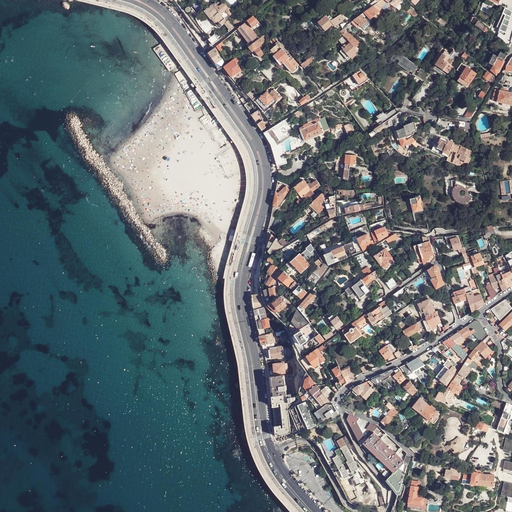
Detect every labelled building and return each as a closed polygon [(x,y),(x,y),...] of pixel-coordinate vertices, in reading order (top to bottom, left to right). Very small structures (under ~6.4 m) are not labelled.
[(380,0),(379,1),(376,4),(381,8),(388,1),(392,5),(397,9),(404,2),(400,0),(380,0)] [(229,8),(223,2),(219,6),(216,3),(215,4),(213,5),(222,14),(226,10),(229,8)] [(220,28),(225,23),(222,21),(225,18),(222,14),(213,5),(213,4),(205,11),(211,19),(212,18),(220,28)] [(376,4),(364,13),(366,14),(371,19),(373,17),(380,11),(379,10),(381,8),(376,4)] [(380,11),(373,17),(377,20),(383,14),(380,11)] [(327,16),(319,22),(324,27),(326,29),(333,24),(335,26),(338,24),(338,25),(345,20),(341,15),(334,19),(332,20),(327,16)] [(364,17),(362,15),(354,20),(351,22),(356,26),(357,27),(359,25),(361,27),(362,26),(368,21),(364,17)] [(253,16),(248,21),(254,29),(257,26),(258,27),(261,24),(253,16)] [(231,31),(235,27),(229,20),(227,21),(225,23),(231,31)] [(368,21),(362,26),(364,29),(371,23),(368,21)] [(479,21),(476,24),(483,29),(485,26),(479,21)] [(238,29),(241,32),(243,30),(251,40),(249,41),(251,45),(259,38),(257,36),(246,22),(238,29)] [(213,29),(209,24),(204,28),(209,33),(213,29)] [(243,30),(241,32),(249,41),(251,40),(243,30)] [(343,34),(337,38),(343,45),(345,47),(342,48),(350,57),(351,57),(356,52),(358,50),(356,48),(361,44),(350,33),(350,34),(346,31),(343,34)] [(215,34),(209,39),(213,45),(220,39),(215,34)] [(251,45),(249,46),(253,51),(254,50),(260,57),(264,53),(262,50),(264,48),(261,44),(266,40),(267,35),(266,34),(263,36),(262,36),(259,38),(251,45)] [(207,40),(201,45),(206,51),(212,46),(207,40)] [(278,41),(275,43),(277,45),(281,50),(282,48),(283,47),(278,41)] [(277,45),(272,49),(272,50),(275,54),(281,50),(277,45)] [(219,69),(223,67),(222,66),(223,65),(223,64),(224,62),(224,61),(223,58),(222,59),(219,55),(218,53),(219,52),(216,48),(208,54),(219,69)] [(275,54),(274,56),(281,64),(283,62),(285,64),(291,72),(294,72),(298,69),(298,67),(298,66),(299,65),(290,54),(288,56),(282,48),(281,50),(275,54)] [(342,48),(340,51),(347,59),(350,57),(342,48)] [(445,50),(436,64),(448,73),(453,67),(454,68),(459,61),(457,60),(453,57),(458,51),(454,49),(451,54),(452,54),(451,55),(448,53),(449,53),(445,50)] [(418,66),(396,52),(390,59),(394,62),(396,58),(400,61),(405,65),(404,67),(416,75),(414,79),(417,82),(416,83),(420,85),(423,80),(424,81),(429,74),(421,68),(420,70),(417,68),(418,66)] [(498,57),(494,55),(489,63),(493,65),(491,70),(494,73),(497,75),(507,55),(500,52),(498,57)] [(279,67),(281,64),(274,56),(272,58),(279,67)] [(506,65),(505,69),(504,69),(502,72),(505,73),(505,75),(511,75),(511,56),(511,57),(506,65)] [(224,67),(227,73),(228,72),(233,68),(236,74),(242,70),(237,62),(239,61),(236,57),(229,63),(224,67)] [(311,57),(301,64),(304,68),(312,62),(311,61),(312,61),(312,60),(312,59),(311,57)] [(467,87),(476,73),(462,63),(457,70),(462,74),(458,80),(467,87)] [(436,64),(433,70),(444,78),(448,73),(436,64)] [(233,68),(228,72),(232,78),(236,74),(233,68)] [(369,79),(360,70),(345,80),(352,90),(369,79)] [(488,71),(484,76),(489,80),(493,82),(495,79),(494,76),(488,71)] [(260,97),(255,102),(259,106),(263,111),(264,113),(269,109),(268,106),(275,100),(277,102),(282,97),(274,88),(272,89),(269,92),(267,90),(260,97)] [(492,100),(497,101),(497,102),(502,103),(507,104),(511,104),(511,92),(499,90),(495,89),(492,100)] [(251,90),(247,94),(255,102),(260,97),(251,90)] [(275,100),(268,106),(269,109),(270,109),(277,102),(275,100)] [(256,112),(249,102),(246,104),(245,105),(244,105),(251,115),(256,112)] [(476,109),(469,107),(463,117),(468,117),(470,117),(472,116),(473,115),(473,114),(474,113),(476,109)] [(263,120),(259,110),(256,112),(251,115),(258,124),(263,120)] [(384,123),(394,116),(391,112),(381,119),(384,123)] [(330,131),(324,117),(318,120),(319,122),(324,133),(330,131)] [(289,126),(284,119),(282,121),(279,123),(272,127),(264,133),(271,145),(274,143),(280,141),(286,138),(282,131),(289,126)] [(258,124),(262,130),(266,128),(263,120),(258,124)] [(469,122),(463,121),(461,131),(469,132),(471,132),(469,122)] [(300,130),(306,127),(314,124),(313,122),(304,126),(303,126),(301,122),(297,124),(300,130)] [(324,133),(319,122),(314,124),(306,127),(300,130),(301,133),(303,138),(305,142),(315,137),(324,133)] [(416,129),(414,122),(404,126),(404,128),(406,136),(413,134),(414,133),(414,132),(413,131),(416,129)] [(377,133),(386,127),(384,123),(381,125),(377,128),(374,130),(376,133),(377,133)] [(344,126),(349,137),(356,134),(351,124),(338,124),(330,128),(332,131),(333,132),(334,132),(335,132),(336,130),(344,126)] [(406,136),(404,128),(395,131),(398,139),(400,139),(402,146),(408,144),(407,140),(407,139),(406,136)] [(372,138),(378,134),(377,133),(376,133),(374,130),(369,133),(372,138)] [(414,141),(415,140),(415,139),(413,136),(407,139),(407,140),(408,144),(408,145),(414,141)] [(451,150),(454,143),(448,141),(448,142),(440,138),(439,142),(439,143),(437,148),(444,151),(444,152),(449,154),(451,150)] [(277,166),(287,163),(280,141),(274,143),(276,150),(273,151),(277,166)] [(454,143),(451,150),(453,150),(454,146),(460,149),(461,145),(462,144),(455,141),(454,143)] [(454,146),(453,150),(457,152),(454,161),(456,162),(458,163),(460,164),(462,159),(465,160),(467,156),(469,156),(472,149),(461,145),(460,149),(454,146)] [(356,165),(356,155),(347,154),(345,169),(349,169),(350,164),(356,165)] [(320,186),(317,180),(312,184),(309,186),(306,183),(304,180),(295,187),(298,193),(302,198),(299,200),(297,202),(300,205),(306,200),(314,193),(313,191),(316,189),(320,186)] [(452,180),(451,190),(453,189),(452,193),(452,194),(452,195),(453,197),(454,199),(456,200),(458,202),(460,203),(463,203),(465,203),(468,202),(469,202),(470,200),(473,196),(468,195),(468,191),(467,190),(466,189),(465,188),(465,184),(460,181),(457,181),(455,180),(454,180),(452,180)] [(284,198),(290,190),(287,187),(289,186),(288,185),(287,184),(278,181),(276,191),(284,198)] [(277,207),(284,198),(276,191),(273,205),(277,208),(277,207)] [(330,217),(336,216),(335,209),(335,204),(335,196),(335,195),(329,197),(330,199),(325,200),(326,204),(328,210),(330,217)] [(414,211),(424,209),(421,196),(416,198),(410,199),(411,204),(412,204),(413,207),(414,211)] [(320,204),(323,201),(319,197),(314,201),(309,205),(315,210),(312,214),(315,217),(323,209),(322,208),(323,206),(320,204)] [(346,214),(365,210),(373,207),(372,202),(345,208),(346,214)] [(386,230),(385,227),(375,231),(378,238),(379,241),(388,235),(386,230)] [(496,235),(494,229),(486,232),(485,232),(487,238),(496,235)] [(368,234),(358,238),(357,238),(357,237),(355,236),(353,237),(352,238),(353,242),(356,249),(356,250),(357,254),(363,251),(374,244),(373,241),(371,242),(368,234)] [(397,237),(395,234),(387,239),(389,242),(397,237)] [(455,250),(456,251),(459,250),(460,252),(462,251),(464,256),(467,255),(464,247),(462,247),(459,237),(458,235),(445,236),(447,243),(452,241),(455,250)] [(416,251),(417,250),(416,249),(424,246),(423,243),(424,243),(422,237),(419,236),(420,244),(414,246),(416,252),(416,251)] [(419,258),(420,259),(422,258),(434,255),(429,238),(422,237),(424,243),(423,243),(424,246),(416,249),(417,250),(416,251),(416,252),(416,253),(416,255),(417,256),(418,257),(419,257),(419,258)] [(279,249),(284,246),(280,241),(276,238),(274,243),(273,243),(268,251),(270,254),(276,251),(277,248),(279,249)] [(269,255),(270,254),(268,251),(273,243),(269,241),(266,249),(265,253),(266,254),(268,255),(269,255)] [(356,249),(353,242),(345,245),(343,246),(345,251),(347,250),(347,249),(348,248),(350,253),(356,249)] [(315,248),(312,243),(300,253),(306,260),(312,255),(313,256),(317,253),(315,248)] [(348,258),(345,251),(343,246),(332,251),(332,252),(329,253),(324,255),(325,256),(327,261),(328,264),(329,265),(348,258)] [(374,256),(385,248),(384,246),(372,254),(373,257),(374,256)] [(387,251),(385,248),(374,256),(377,259),(381,266),(390,259),(391,259),(392,258),(389,253),(387,251)] [(306,260),(300,253),(291,261),(290,262),(292,264),(297,269),(301,274),(306,270),(307,268),(311,265),(306,260)] [(480,253),(468,258),(470,265),(472,268),(476,267),(484,264),(480,253)] [(277,265),(271,255),(268,257),(268,258),(270,261),(273,265),(267,274),(274,278),(274,277),(279,268),(275,266),(277,265)] [(434,255),(422,258),(424,265),(419,268),(421,271),(432,262),(433,262),(435,259),(436,259),(435,259),(435,258),(434,255)] [(324,265),(323,263),(320,259),(315,262),(317,265),(318,266),(311,276),(315,280),(313,283),(312,284),(314,285),(315,285),(326,270),(324,266),(324,265)] [(391,260),(390,259),(381,266),(383,268),(384,269),(386,269),(388,268),(389,267),(389,265),(389,263),(391,261),(391,260)] [(297,269),(292,264),(289,268),(293,272),(295,269),(296,270),(297,269)] [(441,275),(439,267),(438,266),(436,266),(434,265),(428,270),(433,278),(433,279),(441,275)] [(369,266),(363,270),(367,276),(369,275),(373,273),(369,266)] [(503,291),(507,288),(501,273),(499,268),(499,267),(494,269),(496,275),(500,286),(503,291)] [(507,288),(511,284),(511,273),(511,271),(509,267),(505,269),(506,271),(504,271),(501,273),(507,288)] [(424,273),(429,281),(431,279),(433,278),(428,270),(424,273)] [(295,282),(284,272),(279,278),(281,279),(286,284),(288,286),(289,285),(291,286),(295,282)] [(378,278),(374,272),(373,273),(369,275),(373,280),(372,280),(373,281),(378,278)] [(271,288),(280,286),(276,278),(274,277),(274,278),(267,274),(265,277),(269,280),(266,284),(271,288)] [(372,280),(373,280),(369,275),(367,276),(362,280),(366,285),(372,280)] [(443,281),(441,275),(433,279),(433,278),(431,279),(437,289),(445,285),(443,281)] [(500,286),(496,275),(490,278),(491,282),(491,283),(494,289),(500,286)] [(397,284),(392,278),(386,283),(389,287),(390,289),(397,284)] [(361,298),(370,291),(366,285),(362,280),(362,279),(352,287),(356,291),(361,298)] [(492,299),(496,296),(494,289),(491,283),(489,284),(486,285),(491,297),(492,299)] [(277,294),(280,290),(280,289),(281,288),(281,287),(280,286),(271,288),(269,288),(271,296),(274,296),(277,295),(277,294)] [(302,299),(307,293),(300,286),(299,286),(294,290),(294,292),(302,299)] [(356,291),(352,287),(346,291),(347,292),(347,291),(350,295),(350,296),(351,296),(350,295),(356,291)] [(473,312),(485,304),(481,294),(479,289),(473,291),(472,289),(470,290),(469,287),(465,289),(466,293),(466,294),(468,299),(469,302),(473,312)] [(393,296),(394,295),(394,296),(396,296),(398,296),(401,293),(402,292),(403,291),(402,289),(403,288),(392,295),(393,296)] [(469,302),(468,299),(466,294),(466,293),(465,289),(454,292),(452,295),(456,307),(460,305),(462,306),(463,306),(464,306),(465,305),(465,304),(469,302)] [(317,296),(312,292),(300,305),(305,309),(317,296)] [(262,308),(260,294),(254,295),(252,295),(254,310),(262,308)] [(280,310),(286,305),(279,297),(273,301),(280,310)] [(418,304),(417,305),(418,308),(423,319),(426,318),(428,317),(427,317),(432,314),(436,312),(433,305),(430,299),(418,304)] [(500,321),(511,308),(511,307),(506,299),(491,309),(500,321)] [(276,313),(280,310),(273,301),(271,303),(268,305),(276,313)] [(383,314),(389,309),(384,301),(378,306),(379,307),(383,314)] [(254,310),(257,321),(267,318),(264,307),(262,308),(254,310)] [(374,326),(386,317),(383,314),(379,307),(375,310),(369,314),(368,313),(365,315),(368,319),(374,326)] [(302,313),(298,308),(294,316),(301,325),(303,327),(310,323),(302,313)] [(430,325),(435,322),(440,320),(437,312),(436,312),(432,314),(427,317),(428,317),(426,318),(427,319),(428,319),(428,320),(430,325)] [(345,326),(338,316),(336,317),(334,314),(330,318),(339,331),(345,326)] [(365,315),(355,322),(358,326),(363,322),(366,320),(368,319),(365,315)] [(301,325),(294,316),(292,320),(298,327),(301,325)] [(270,327),(268,318),(267,318),(257,321),(259,330),(264,328),(270,327)] [(500,325),(505,331),(511,324),(511,323),(507,318),(500,325)] [(417,323),(420,328),(426,325),(424,322),(424,320),(423,319),(417,323)] [(480,341),(487,333),(479,321),(475,320),(466,326),(473,333),(480,341)] [(358,326),(355,322),(343,331),(351,343),(361,336),(364,334),(358,326)] [(420,328),(417,323),(403,331),(407,337),(417,331),(420,329),(420,328)] [(473,333),(466,326),(458,332),(465,338),(473,333)] [(297,346),(301,344),(295,335),(301,331),(300,329),(292,334),(297,346)] [(301,345),(308,341),(302,330),(301,331),(295,335),(301,344),(301,345)] [(465,338),(458,332),(451,337),(457,343),(458,344),(465,338)] [(274,342),(272,333),(266,335),(260,336),(262,344),(268,343),(274,342)] [(321,344),(325,341),(319,334),(316,336),(315,337),(321,344)] [(363,339),(361,336),(351,343),(355,349),(361,346),(358,342),(363,339)] [(457,343),(451,337),(446,340),(452,347),(457,343)] [(458,344),(460,347),(468,341),(465,338),(458,344)] [(452,347),(446,340),(443,342),(449,349),(452,347)] [(511,346),(504,340),(501,343),(504,350),(504,351),(506,352),(509,348),(511,346)] [(486,358),(493,351),(490,348),(488,345),(486,344),(484,341),(477,348),(481,352),(486,358)] [(329,345),(327,342),(318,349),(320,352),(323,350),(327,348),(326,347),(329,345)] [(387,346),(380,351),(379,352),(385,360),(386,359),(393,354),(392,353),(396,350),(391,343),(387,346)] [(452,347),(458,353),(462,349),(460,347),(458,344),(457,343),(452,347)] [(452,347),(449,349),(455,356),(458,353),(452,347)] [(270,358),(284,357),(284,356),(285,356),(285,350),(283,350),(283,348),(271,349),(270,349),(270,358)] [(481,352),(477,348),(470,356),(474,360),(481,352)] [(309,371),(325,360),(320,352),(318,349),(307,356),(302,360),(309,371)] [(464,360),(468,354),(465,351),(464,350),(462,349),(458,353),(464,360)] [(465,362),(464,364),(472,369),(473,367),(476,369),(480,366),(476,362),(474,360),(470,356),(467,359),(465,362)] [(457,370),(459,366),(452,359),(452,360),(449,362),(450,362),(452,365),(453,365),(457,370)] [(274,374),(285,372),(287,372),(286,363),(284,364),(284,363),(273,364),(274,374)] [(411,368),(408,363),(401,367),(404,371),(411,368)] [(361,368),(363,373),(371,370),(371,368),(369,368),(367,364),(361,368)] [(465,377),(472,369),(464,364),(458,372),(465,377)] [(340,389),(347,383),(342,372),(339,365),(333,369),(335,372),(336,375),(339,381),(335,383),(336,384),(340,389)] [(440,379),(448,368),(444,365),(436,376),(440,379)] [(454,373),(457,370),(453,365),(449,369),(454,373)] [(355,377),(352,373),(350,370),(351,369),(350,367),(346,369),(347,370),(351,380),(355,377)] [(406,379),(400,370),(398,368),(397,369),(394,370),(391,371),(393,375),(393,376),(400,383),(402,385),(406,381),(407,380),(406,379)] [(447,385),(454,373),(449,369),(448,368),(440,379),(447,385)] [(351,380),(347,370),(342,372),(347,383),(351,380)] [(389,372),(372,379),(377,384),(378,385),(391,376),(389,372)] [(291,394),(294,394),(292,382),(292,374),(284,375),(285,378),(286,385),(286,390),(287,395),(291,394)] [(316,385),(310,376),(306,380),(304,383),(310,390),(316,385)] [(274,391),(280,391),(286,390),(286,385),(279,386),(278,379),(285,378),(272,379),(274,391)] [(377,384),(372,379),(367,381),(373,387),(377,384)] [(426,392),(428,389),(431,384),(434,381),(431,379),(424,389),(426,392)] [(460,384),(455,382),(455,381),(453,380),(447,388),(447,389),(455,393),(460,384)] [(416,388),(410,381),(404,387),(411,393),(416,388)] [(437,383),(434,381),(431,384),(428,389),(426,392),(428,394),(429,396),(433,390),(433,391),(438,384),(437,383)] [(366,399),(373,390),(365,382),(362,383),(358,385),(353,389),(354,391),(357,393),(359,394),(360,393),(366,399)] [(336,393),(340,389),(336,384),(331,388),(336,393)] [(455,393),(458,395),(464,386),(460,384),(455,393)] [(310,390),(313,395),(320,389),(317,386),(317,385),(316,385),(310,390)] [(325,396),(329,393),(327,390),(326,387),(322,391),(321,391),(323,394),(325,396)] [(315,397),(317,399),(323,394),(321,391),(322,391),(320,389),(313,395),(315,397)] [(455,393),(447,389),(445,391),(444,393),(442,392),(439,391),(436,397),(444,402),(447,401),(448,405),(454,403),(452,398),(455,393)] [(296,399),(295,397),(291,397),(291,394),(287,395),(288,407),(290,407),(290,405),(291,405),(295,402),(296,399)] [(325,396),(323,394),(317,399),(322,406),(327,401),(328,400),(325,396)] [(275,426),(276,436),(281,436),(282,434),(286,434),(290,433),(291,431),(288,407),(287,395),(281,395),(274,396),(272,396),(273,406),(278,406),(278,403),(281,403),(282,415),(284,428),(281,428),(281,425),(275,426)] [(413,407),(421,413),(428,404),(421,398),(413,407)] [(502,402),(494,400),(493,404),(500,409),(502,402)] [(398,413),(400,410),(395,406),(390,401),(387,405),(391,409),(388,412),(389,413),(388,415),(389,416),(390,414),(394,410),(398,413)] [(299,414),(309,410),(305,402),(296,406),(299,414)] [(274,416),(275,426),(281,425),(281,428),(284,428),(282,415),(281,403),(278,403),(278,406),(273,406),(274,416)] [(504,432),(507,433),(509,428),(506,427),(510,414),(511,414),(511,404),(507,403),(497,429),(500,431),(504,432)] [(436,415),(438,412),(435,409),(431,406),(428,404),(421,413),(431,421),(436,415)] [(328,405),(327,405),(317,412),(321,417),(323,420),(327,417),(328,418),(331,416),(333,415),(331,413),(329,410),(331,408),(328,405)] [(498,416),(500,410),(491,405),(488,410),(498,416)] [(312,418),(309,410),(299,414),(302,422),(312,418)] [(491,427),(495,417),(487,413),(482,423),(489,426),(491,427)] [(360,418),(350,414),(347,419),(351,426),(358,422),(360,418)] [(386,425),(393,417),(390,414),(389,416),(388,415),(382,421),(386,425)] [(316,427),(312,418),(302,422),(306,431),(316,427)] [(476,428),(478,422),(469,418),(467,424),(476,428)] [(351,426),(359,442),(366,437),(358,422),(351,426)] [(476,428),(486,432),(489,426),(482,423),(478,422),(476,428)] [(378,425),(371,423),(367,429),(371,431),(372,432),(373,433),(374,432),(376,429),(379,426),(378,425)] [(376,429),(374,432),(401,457),(404,455),(401,452),(399,450),(386,438),(383,436),(381,433),(376,429)] [(394,472),(399,467),(402,464),(405,461),(401,457),(374,432),(373,433),(368,438),(363,443),(364,443),(381,460),(394,472)] [(338,440),(341,447),(347,444),(349,449),(356,446),(350,434),(338,440)] [(363,443),(368,438),(367,437),(366,437),(359,442),(361,446),(364,443),(363,443)] [(511,440),(506,438),(503,449),(511,451),(511,461),(511,462),(505,460),(503,468),(504,469),(503,472),(509,473),(509,474),(511,475),(511,440)] [(421,454),(424,449),(420,446),(419,449),(413,443),(409,447),(414,452),(417,452),(421,454)] [(356,481),(364,477),(349,449),(347,444),(341,447),(349,460),(347,461),(350,467),(352,471),(355,476),(353,477),(356,481)] [(349,460),(341,447),(336,450),(338,454),(334,457),(344,477),(349,474),(349,473),(347,469),(344,463),(347,461),(349,460)] [(460,472),(457,472),(457,471),(458,465),(452,464),(451,470),(446,469),(445,477),(449,478),(459,480),(460,472)] [(397,493),(399,493),(404,477),(400,474),(403,470),(399,467),(394,472),(387,479),(394,488),(397,493)] [(462,484),(470,484),(493,486),(494,475),(485,474),(483,474),(483,471),(476,469),(475,472),(473,471),(472,477),(464,474),(462,484)] [(511,511),(511,483),(504,482),(501,495),(508,496),(505,510),(495,508),(494,511),(511,511)] [(418,487),(411,485),(408,503),(423,506),(424,498),(420,497),(417,497),(417,493),(418,487)] [(426,511),(423,506),(408,503),(407,508),(426,511)]
